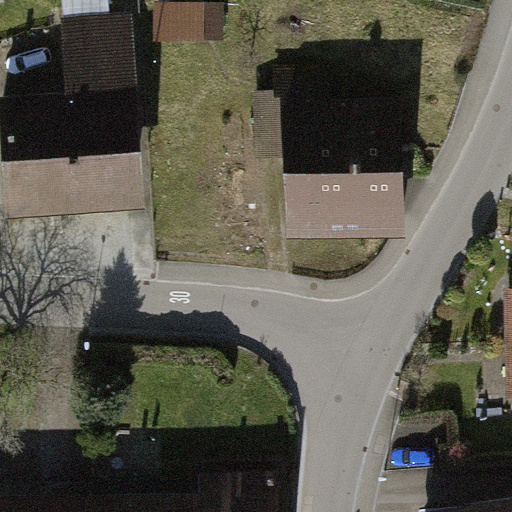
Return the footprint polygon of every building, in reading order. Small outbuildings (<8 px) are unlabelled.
[(226,2),(156,1),(156,41),(226,42),(226,2)] [(10,220),(150,210),(136,13),(64,18),(69,94),(1,99),(10,220)] [(290,239),(405,236),(401,97),(333,99),(332,64),(274,65),(275,90),(254,90),(256,159),(288,158),(290,239)] [(439,489),(452,431),(407,421),(394,479),(439,489)] [(282,511),(281,457),(201,462),(203,483),(0,485),(0,511),(282,511)] [(411,511),(511,511),(511,488),(410,503),(411,511)]
